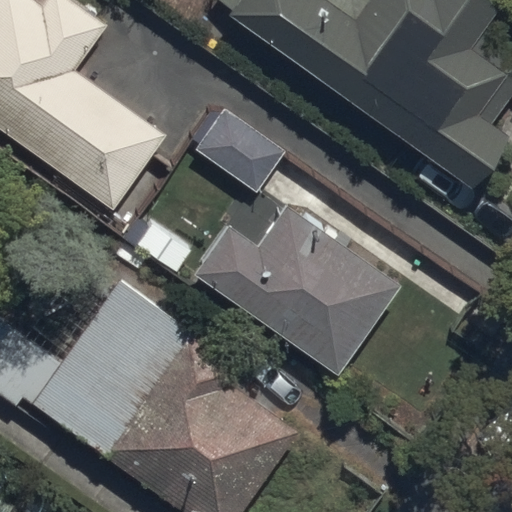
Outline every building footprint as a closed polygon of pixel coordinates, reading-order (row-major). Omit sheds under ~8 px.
[(0,0),(0,115),(112,195),(166,120),(76,56),(108,11),(92,0),(0,0)] [(233,0),(475,165),(510,115),(494,104),(506,86),(496,79),(511,55),(511,37),(479,15),(489,0),(233,0)] [(285,139),(223,97),(194,137),(257,180),(285,139)] [(398,269),(285,190),(258,230),(227,209),(194,257),(338,356),(398,269)] [(60,346),(0,303),(0,380),(16,392),(25,380),(208,511),(230,511),(300,415),(232,366),(241,353),(119,264),(60,346)]
